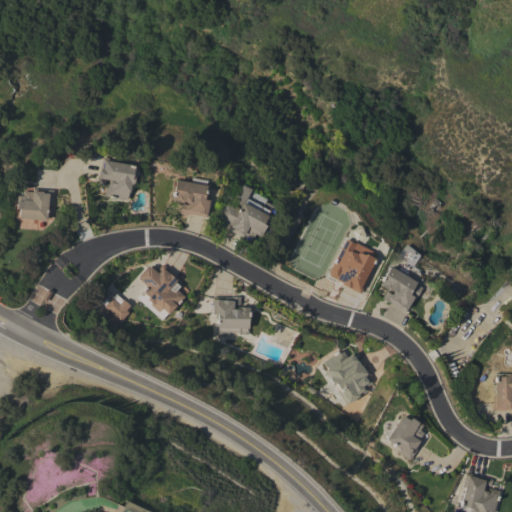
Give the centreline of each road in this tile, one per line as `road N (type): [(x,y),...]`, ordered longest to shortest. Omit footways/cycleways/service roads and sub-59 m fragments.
road 1 (residential): [(27,334),(80,262),(110,245),(181,242),(301,305),(389,333),(420,363),(458,434),(476,446),(511,448)]
road 2 (secondary): [(27,334),(206,417),(292,475),(327,511)]
